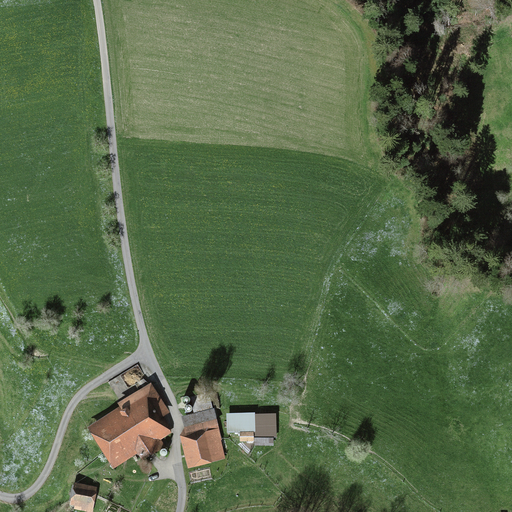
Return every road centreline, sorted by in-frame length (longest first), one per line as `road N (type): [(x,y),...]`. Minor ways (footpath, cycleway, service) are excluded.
road 1 (unclassified): [(147,350),(119,205),(97,0)]
road 2 (unclassified): [(0,495),(30,491),(74,401),(147,350)]
road 3 (unclassified): [(179,511),(176,422),(147,350)]
